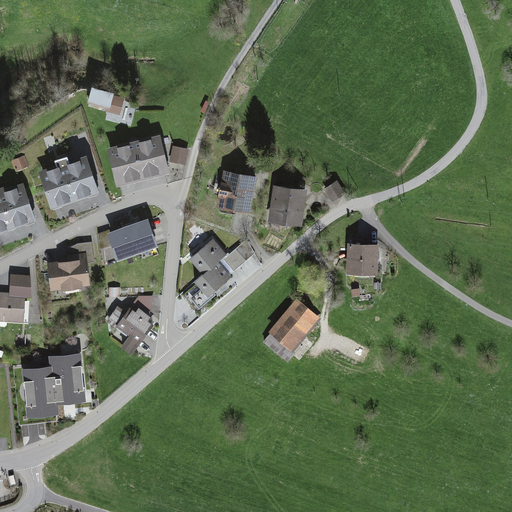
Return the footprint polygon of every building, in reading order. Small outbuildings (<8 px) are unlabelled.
[(115,111),(119,96),(90,88),(86,102),(115,111)] [(112,152),(121,186),(175,172),(165,138),(112,152)] [(174,163),(189,166),(193,151),(177,148),(174,163)] [(93,157),(45,173),(57,210),(105,195),(93,157)] [(29,158),(16,163),(20,174),(33,169),(29,158)] [(266,179),(228,171),(220,207),(258,215),(266,179)] [(329,193),(342,192),(341,176),(328,177),(329,193)] [(0,196),(0,238),(44,224),(31,186),(0,196)] [(304,191),(279,187),(274,217),(299,221),(304,191)] [(105,236),(115,265),(161,248),(151,219),(105,236)] [(233,280),(217,262),(226,255),(214,241),(192,260),(205,276),(182,295),(196,311),(233,280)] [(245,242),(225,260),(234,271),(255,253),(245,242)] [(383,248),(354,247),(353,276),(382,277),(383,248)] [(53,262),(56,292),(99,289),(96,258),(53,262)] [(13,295),(0,295),(0,322),(29,323),(29,300),(37,300),(37,277),(13,277),(13,295)] [(323,318),(300,301),(272,339),(295,356),(323,318)] [(123,350),(133,357),(160,323),(137,304),(118,328),(132,339),(123,350)] [(53,370),(56,406),(85,403),(80,356),(52,359),(53,370)] [(24,373),(28,417),(57,414),(56,406),(53,370),(24,373)]
